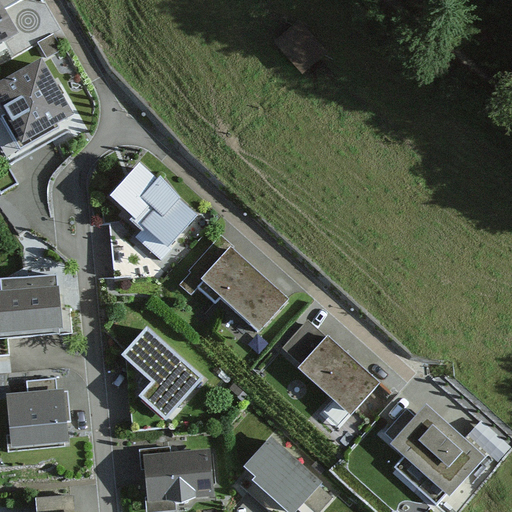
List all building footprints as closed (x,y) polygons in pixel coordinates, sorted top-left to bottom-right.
[(0,0),(0,44),(12,38),(0,16),(0,0)] [(326,56),(300,31),(279,53),(304,78),(326,56)] [(76,118),(44,63),(0,88),(0,130),(14,155),(76,118)] [(200,222),(142,171),(110,208),(168,259),(200,222)] [(116,274),(134,274),(133,236),(116,236),(116,274)] [(289,307),(225,249),(197,280),(260,338),(289,307)] [(60,335),(55,283),(2,288),(3,299),(0,299),(0,356),(10,356),(8,340),(60,335)] [(381,388),(311,325),(284,354),(355,417),(381,388)] [(206,385),(148,335),(126,362),(155,387),(142,402),(170,426),(206,385)] [(69,394),(7,398),(11,454),(72,450),(69,394)] [(486,462),(424,411),(391,450),(453,501),(486,462)] [(326,511),(334,503),(272,448),(240,485),(270,511),(326,511)] [(214,455),(146,459),(148,507),(216,504),(214,455)] [(72,511),(72,501),(36,503),(36,511),(72,511)]
